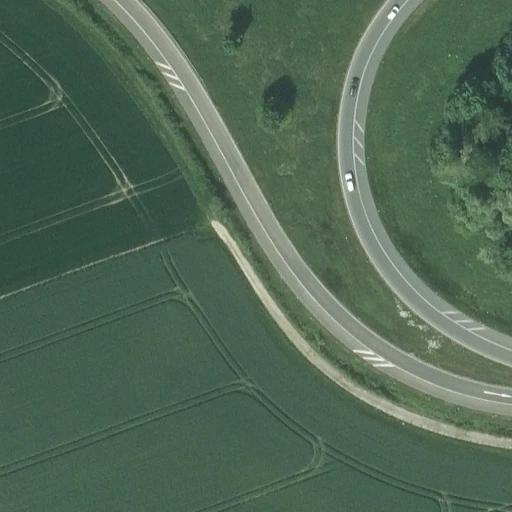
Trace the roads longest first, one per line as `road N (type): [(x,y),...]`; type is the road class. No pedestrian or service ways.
road 1 (track): [(49,0),(80,21),(143,97),(278,321),(337,382),(438,428),(511,443)]
road 2 (motorway): [(122,0),(188,77),(292,265),(337,314),(389,354),(449,381),(511,395)]
road 3 (motorway): [(511,358),(465,338),(417,303),(361,226),(349,178),(349,98),(373,33),(398,0)]
